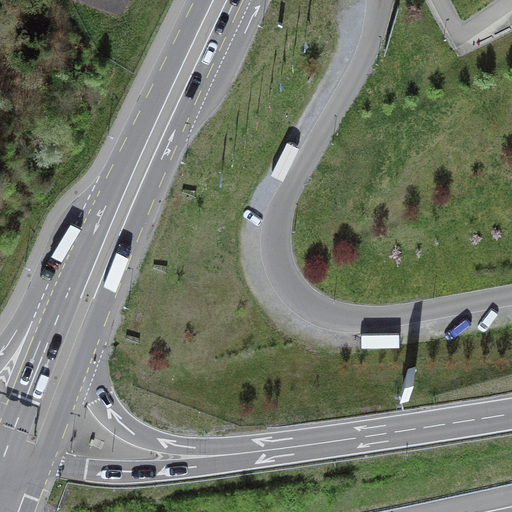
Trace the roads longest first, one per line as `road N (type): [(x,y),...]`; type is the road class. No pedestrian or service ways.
road 1 (motorway): [(344,440),(217,447),(136,434),(108,410),(68,333)]
road 2 (motorway): [(344,440),(138,471),(105,472),(21,453)]
road 3 (secondary): [(115,224),(221,0)]
road 4 (motorway): [(115,224),(0,357)]
road 5 (motorway): [(511,413),(344,440)]
road 6 (secondary): [(21,453),(68,333)]
